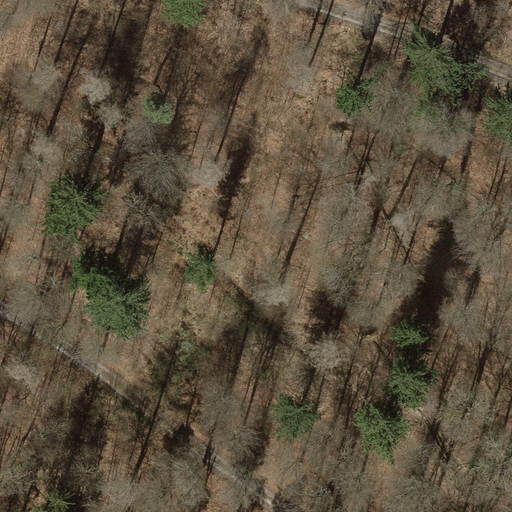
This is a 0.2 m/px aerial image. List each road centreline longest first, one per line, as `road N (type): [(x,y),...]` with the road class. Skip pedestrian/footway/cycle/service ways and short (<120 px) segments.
road 1 (track): [(0,307),(101,372),(284,511)]
road 2 (track): [(310,0),(511,73)]
